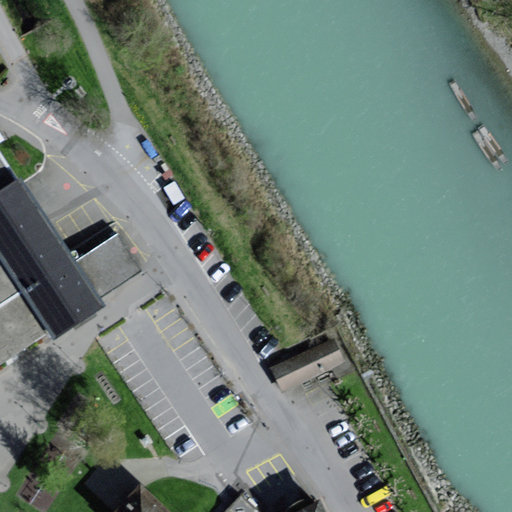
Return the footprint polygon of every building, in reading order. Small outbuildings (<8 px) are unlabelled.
[(0,309),(22,295),(0,260),(0,191),(19,179),(0,149),(0,309)] [(114,231),(72,259),(19,179),(0,191),(0,260),(22,295),(0,309),(0,365),(49,334),(54,342),(103,310),(99,303),(142,274),(114,231)] [(333,342),(270,369),(280,391),(342,364),(333,342)] [(169,511),(141,485),(116,511),(169,511)] [(325,511),(321,502),(299,511),(325,511)]
